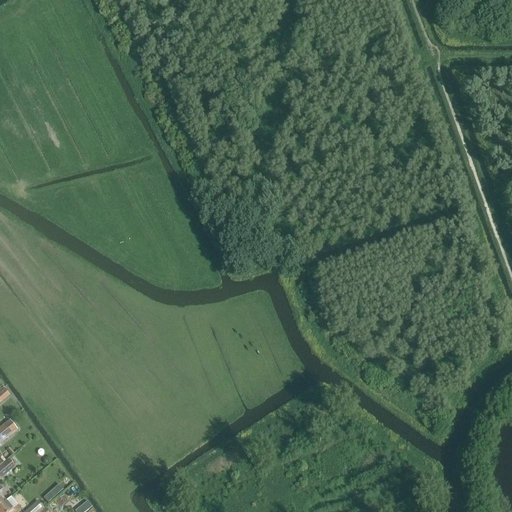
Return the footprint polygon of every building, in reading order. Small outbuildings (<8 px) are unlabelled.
[(0,446),(11,438),(3,428),(0,429),(0,446)] [(9,460),(0,468),(0,480),(15,467),(9,460)] [(50,494),(44,499),(48,504),(54,499),(50,494)] [(5,502),(0,506),(0,511),(19,511),(21,510),(11,498),(5,502)] [(38,502),(26,511),(43,511),(46,510),(38,502)]
